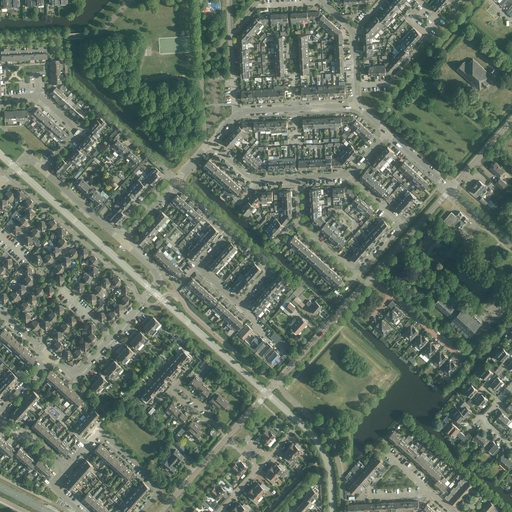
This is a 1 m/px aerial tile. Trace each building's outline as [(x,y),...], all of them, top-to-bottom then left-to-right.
[(11,11),(10,1),(7,1),(6,0),(0,0),(1,7),(7,7),(7,12),(11,11)] [(13,0),(13,1),(10,1),(11,11),(14,11),(14,6),(20,6),(19,0),(13,0)] [(442,8),(433,0),(429,4),(438,12),(442,8)] [(446,4),(440,0),(437,0),(436,0),(433,0),(442,8),(446,4)] [(399,8),(393,2),(389,6),(396,12),(399,8)] [(396,12),(389,6),(385,10),(392,16),(396,12)] [(392,16),(385,10),(382,14),(391,22),(394,18),(392,16)] [(320,12),(307,12),(308,19),(313,19),(313,21),(315,23),(317,21),(323,14),(320,12)] [(259,15),(256,18),(263,24),(264,25),(266,23),(266,21),(271,21),(271,14),(259,15)] [(327,18),(323,14),(317,21),(321,25),(327,18)] [(391,22),(382,14),(378,18),(385,24),(387,26),(391,22)] [(378,18),(377,16),(373,20),(381,29),(385,24),(378,18)] [(263,24),(256,18),(252,22),(259,28),(263,24)] [(327,18),(321,25),(325,28),(331,22),(327,18)] [(381,29),(373,20),(369,24),(378,33),(381,29)] [(259,28),(252,22),(249,26),(255,32),(259,28)] [(331,22),(325,28),(329,32),(335,25),(331,22)] [(378,33),(369,24),(365,29),(374,36),(378,33)] [(329,32),(333,35),(339,29),(335,25),(329,32)] [(255,32),(249,26),(245,30),(252,36),(255,32)] [(422,35),(415,29),(413,27),(409,31),(418,39),(422,35)] [(342,32),(339,29),(333,35),(331,37),(334,39),(336,39),(336,44),(343,44),(342,32)] [(374,36),(365,29),(363,32),(363,44),(370,44),(370,43),(369,38),(372,38),(374,36)] [(440,48),(442,49),(453,60),(470,41),(456,29),(440,48)] [(252,36),(245,30),(241,34),(250,41),(253,37),(252,36)] [(418,39),(409,31),(406,35),(414,43),(418,39)] [(250,41),(241,34),(239,37),(239,50),(246,49),(246,44),(248,44),(250,41)] [(414,43),(406,35),(402,39),(404,41),(411,47),(414,43)] [(400,45),(402,47),(407,51),(411,47),(404,41),(400,45)] [(402,47),(398,51),(405,57),(409,52),(407,51),(402,47)] [(405,57),(398,51),(395,55),(402,61),(405,57)] [(391,59),(392,60),(393,60),(398,65),(402,61),(395,55),(391,59)] [(488,81),(492,76),(473,59),(468,64),(464,61),(463,63),(463,62),(456,69),(480,90),(484,86),(485,86),(489,81),(488,81)] [(385,63),(385,65),(385,74),(390,74),(398,65),(393,60),(392,60),(389,64),(387,63),(385,63)] [(369,75),(375,75),(374,66),(370,66),(370,65),(364,65),(364,74),(369,74),(369,75)] [(445,73),(442,77),(441,77),(449,84),(448,86),(451,89),(455,92),(456,91),(457,91),(461,87),(445,73)] [(49,95),(54,98),(64,87),(63,87),(61,88),(60,88),(58,89),(56,87),(49,95)] [(64,87),(54,98),(58,102),(65,95),(62,93),(64,91),(63,90),(64,88),(64,87)] [(65,95),(58,102),(62,106),(70,97),(69,95),(67,97),(65,95)] [(72,95),(70,97),(62,106),(66,110),(73,102),(71,100),(72,98),(73,96),(72,95)] [(73,102),(66,110),(71,114),(79,104),(77,103),(75,105),(73,102)] [(79,104),(71,114),(75,117),(82,110),(79,108),(81,106),(80,105),(81,104),(80,103),(79,104)] [(38,108),(36,109),(34,109),(33,110),(33,111),(34,112),(31,115),(33,118),(32,119),(34,121),(42,112),(38,108)] [(82,110),(75,117),(79,121),(88,112),(86,110),(84,112),(82,110)] [(42,112),(34,121),(36,123),(37,121),(40,123),(46,116),(42,112)] [(46,116),(40,123),(42,125),(40,127),(42,129),(51,119),(46,116)] [(106,124),(101,119),(98,116),(96,119),(97,119),(93,124),(100,130),(106,124)] [(353,117),(341,117),(341,124),(342,124),(347,124),(347,126),(349,128),(351,126),(350,126),(356,119),(353,117)] [(51,119),(42,129),(44,130),(46,129),(48,131),(55,123),(51,119)] [(350,126),(351,126),(354,130),(360,123),(356,119),(350,126)] [(242,123),(239,126),(247,133),(249,131),(249,129),(254,129),(255,129),(254,122),(242,123)] [(55,123),(48,131),(50,133),(49,135),(51,136),(59,127),(55,123)] [(360,123),(354,130),(358,133),(364,127),(360,123)] [(100,130),(93,124),(89,128),(91,130),(89,132),(98,140),(97,139),(99,136),(97,134),(100,130)] [(247,133),(239,126),(235,130),(244,138),(248,134),(247,133)] [(59,127),(51,136),(53,138),(54,136),(57,138),(63,131),(59,127)] [(364,127),(358,133),(363,137),(369,130),(364,127)] [(244,138),(235,130),(232,134),(239,140),(241,142),(244,138)] [(369,130),(363,137),(367,141),(373,134),(369,130)] [(63,131),(57,138),(59,140),(57,142),(59,144),(68,135),(63,131)] [(98,140),(89,132),(87,135),(88,136),(84,139),(92,146),(93,146),(91,145),(94,141),(96,143),(98,140)] [(239,140),(232,134),(228,138),(235,144),(239,140)] [(118,139),(115,136),(108,145),(111,147),(112,146),(115,149),(114,150),(114,151),(121,143),(118,139)] [(235,144),(228,138),(224,142),(231,148),(235,144)] [(92,146),(84,139),(81,143),(80,142),(78,145),(86,153),(89,150),(87,149),(90,146),(92,147),(92,146)] [(125,146),(121,143),(114,151),(115,151),(116,150),(119,153),(118,154),(121,156),(129,148),(126,145),(125,146)] [(86,153),(78,145),(75,148),(76,149),(73,152),(81,159),(82,160),(85,157),(85,155),(86,153)] [(358,151),(351,145),(347,149),(354,155),(358,151)] [(394,152),(388,146),(384,151),(390,157),(394,152)] [(131,150),(129,148),(121,156),(123,159),(125,158),(128,160),(127,162),(134,154),(130,151),(131,150)] [(347,149),(344,153),(350,160),(354,155),(347,149)] [(247,151),(241,158),(245,161),(251,155),(247,151)] [(390,157),(384,151),(380,155),(387,161),(390,157)] [(81,159),(73,152),(69,156),(69,155),(66,158),(75,166),(77,163),(76,162),(79,159),(80,160),(81,159)] [(350,160),(344,153),(340,157),(340,158),(347,164),(350,160)] [(138,158),(134,154),(127,162),(128,163),(129,162),(132,164),(131,166),(134,168),(142,160),(139,157),(138,158)] [(251,155),(245,161),(249,165),(256,158),(251,155)] [(387,161),(380,155),(376,159),(383,165),(387,161)] [(337,160),(332,161),(331,161),(332,167),(344,167),(347,164),(340,158),(340,157),(339,156),(337,158),(337,160)] [(75,166),(66,158),(64,160),(62,158),(58,163),(65,169),(71,163),(75,166)] [(256,158),(249,165),(254,169),(260,162),(259,162),(256,158)] [(209,159),(203,166),(207,169),(213,163),(209,159)] [(383,165),(376,159),(373,163),(379,169),(383,165)] [(261,160),(259,162),(260,162),(254,169),(257,171),(269,171),(268,162),(263,162),(261,160)] [(404,162),(398,168),(403,172),(408,165),(404,162)] [(65,169),(58,163),(54,167),(57,169),(54,171),(59,176),(65,169)] [(213,163),(207,169),(211,173),(217,166),(213,163)] [(504,171),(496,163),(490,168),(499,177),(504,171)] [(160,172),(155,167),(152,165),(150,167),(153,170),(149,174),(156,180),(160,176),(158,174),(160,172)] [(408,165),(403,172),(407,176),(413,169),(408,165)] [(81,166),(74,174),(77,177),(84,169),(81,166)] [(217,166),(211,173),(215,177),(221,170),(217,166)] [(413,169),(407,176),(411,179),(417,173),(413,169)] [(217,183),(225,174),(221,170),(215,177),(213,179),(217,183)] [(366,170),(360,177),(364,181),(370,174),(366,170)] [(417,173),(411,179),(415,183),(421,176),(417,173)] [(143,180),(142,179),(143,177),(141,176),(140,177),(148,185),(150,183),(152,185),(156,180),(149,174),(143,180)] [(221,186),(223,184),(229,177),(225,174),(217,183),(221,186)] [(370,174),(364,181),(368,185),(374,178),(370,174)] [(81,175),(73,183),(76,186),(76,185),(80,189),(87,181),(87,180),(85,182),(82,179),(83,177),(81,175)] [(421,176),(415,183),(419,186),(425,180),(421,176)] [(134,183),(134,184),(142,191),(145,187),(146,188),(148,185),(140,177),(137,180),(138,181),(136,184),(134,183)] [(229,177),(223,184),(227,188),(233,181),(229,177)] [(374,178),(368,185),(372,188),(378,181),(374,178)] [(507,184),(500,178),(495,183),(502,189),(507,184)] [(425,180),(419,186),(423,190),(429,184),(425,180)] [(87,181),(80,189),(84,192),(83,193),(86,195),(94,187),(91,184),(90,186),(87,183),(88,181),(87,181)] [(233,181),(227,188),(231,191),(237,185),(233,181)] [(378,181),(372,188),(376,192),(382,185),(378,181)] [(479,181),(475,185),(488,196),(491,193),(488,190),(487,191),(485,189),(487,187),(479,181)] [(138,194),(142,191),(134,184),(128,190),(137,198),(139,195),(138,194)] [(237,185),(231,191),(236,195),(242,188),(237,185)] [(382,185),(376,192),(380,195),(386,189),(382,185)] [(488,196),(475,185),(472,189),(478,194),(479,193),(483,196),(485,194),(488,196)] [(94,187),(86,195),(89,198),(89,197),(93,200),(100,192),(98,193),(95,190),(96,189),(94,187)] [(348,187),(344,187),(344,196),(344,199),(347,198),(349,197),(353,200),(357,196),(348,187)] [(386,189),(380,195),(385,199),(391,192),(386,189)] [(123,196),(122,197),(130,204),(133,200),(134,201),(137,198),(128,190),(126,193),(127,194),(124,197),(123,196)] [(17,191),(15,194),(15,197),(18,200),(21,199),(23,201),(25,198),(23,197),(23,193),(21,191),(17,191)] [(7,192),(4,194),(5,198),(7,200),(11,200),(13,197),(15,197),(15,194),(13,194),(10,192),(7,192)] [(100,192),(93,200),(97,204),(96,204),(97,205),(93,209),(96,211),(99,207),(107,198),(104,196),(103,197),(100,194),(101,193),(100,192)] [(262,203),(261,192),(257,192),(249,201),(255,207),(256,208),(258,206),(255,204),(257,202),(259,203),(262,203)] [(409,192),(406,196),(412,202),(416,198),(409,192)] [(177,195),(171,201),(175,205),(181,198),(177,195)] [(353,200),(351,202),(355,206),(361,199),(357,196),(353,200)] [(406,196),(402,200),(409,206),(412,202),(406,196)] [(119,200),(116,203),(125,211),(127,208),(126,207),(130,204),(122,197),(123,198),(120,201),(119,200)] [(26,200),(25,198),(23,201),(24,202),(24,206),(27,208),(30,208),(33,205),(33,202),(30,199),(26,200)] [(181,198),(175,205),(179,208),(185,202),(181,198)] [(361,199),(355,206),(359,209),(365,203),(361,199)] [(402,200),(398,204),(405,210),(409,206),(402,200)] [(255,207),(249,201),(245,205),(252,211),(255,207)] [(185,202),(179,208),(184,212),(189,206),(185,202)] [(123,213),(125,211),(116,203),(114,205),(118,209),(114,213),(121,219),(125,215),(123,213)] [(365,203),(359,209),(363,213),(369,206),(365,203)] [(398,204),(395,208),(401,214),(405,210),(398,204)] [(252,211),(245,205),(241,210),(248,216),(252,211)] [(189,206),(184,212),(188,216),(193,209),(189,206)] [(369,206),(363,213),(368,217),(374,210),(369,206)] [(30,208),(27,208),(27,210),(25,213),(25,216),(27,218),(31,218),(33,216),(33,212),(31,210),(30,208)] [(193,209),(188,216),(192,219),(197,213),(193,209)] [(456,216),(451,212),(444,220),(452,228),(456,224),(457,224),(461,228),(468,219),(460,211),(456,216)] [(168,218),(162,212),(158,216),(164,222),(168,218)] [(283,213),(281,213),(281,216),(283,217),(279,221),(284,226),(292,216),(292,212),(283,213)] [(118,224),(121,219),(114,213),(108,219),(113,224),(115,222),(118,224)] [(194,225),(202,216),(197,213),(192,219),(190,222),(194,225)] [(18,220),(18,224),(21,226),(24,226),(26,223),(26,220),(27,218),(25,216),(24,218),(20,218),(18,220)] [(164,222),(158,216),(154,220),(161,226),(164,222)] [(320,216),(311,217),(311,221),(320,229),(325,224),(321,220),(322,219),(322,216),(320,216)] [(277,219),(274,224),(280,230),(284,226),(279,221),(277,219)] [(50,220),(47,223),(48,226),(50,229),(54,229),(55,230),(57,227),(56,226),(56,222),(53,220),(50,220)] [(161,226),(154,220),(151,224),(157,230),(161,226)] [(384,220),(380,224),(387,230),(391,226),(384,220)] [(37,224),(37,227),(40,229),(43,229),(46,227),(48,226),(47,223),(45,223),(43,221),(39,221),(37,224)] [(326,222),(325,224),(320,229),(324,233),(330,226),(326,222)] [(19,228),(21,226),(18,224),(17,225),(13,226),(11,228),(11,232),(14,234),(17,234),(19,231),(19,228)] [(157,230),(151,224),(147,228),(153,234),(157,230)] [(280,230),(274,224),(270,228),(277,234),(280,230)] [(387,230),(380,224),(377,228),(383,234),(387,230)] [(212,226),(208,230),(215,236),(218,231),(212,226)] [(330,226),(324,233),(328,236),(334,230),(330,226)] [(30,231),(31,235),(33,237),(37,237),(39,234),(38,231),(40,229),(37,227),(36,228),(33,229),(30,231)] [(59,229),(57,227),(55,230),(57,231),(57,235),(58,236),(59,237),(63,237),(64,236),(65,234),(65,231),(63,229),(59,229)] [(153,234),(147,228),(143,232),(150,238),(152,240),(155,236),(153,234)] [(215,236),(208,230),(206,228),(202,232),(204,234),(211,240),(212,240),(213,240),(214,239),(214,238),(213,237),(215,236)] [(277,234),(270,228),(266,232),(273,238),(277,234)] [(383,234),(377,228),(373,232),(380,238),(383,234)] [(334,230),(328,236),(332,240),(338,233),(334,230)] [(150,238),(143,232),(140,236),(146,242),(150,238)] [(380,238),(373,232),(369,236),(376,242),(380,238)] [(338,233),(332,240),(336,244),(342,237),(338,233)] [(204,234),(202,236),(201,238),(207,244),(211,240),(204,234)] [(31,235),(29,236),(26,236),(23,239),(24,243),(26,245),(30,245),(32,242),(32,239),(33,237),(31,235)] [(294,235),(293,236),(288,242),(292,246),(298,239),(294,235)] [(146,242),(140,236),(136,240),(144,248),(148,244),(146,242)] [(376,242),(369,236),(366,240),(372,246),(376,242)] [(63,237),(59,237),(60,239),(57,242),(57,245),(60,248),(64,247),(66,245),(66,241),(63,239),(63,237)] [(342,237),(336,244),(341,247),(347,241),(342,237)] [(201,238),(197,242),(204,248),(207,244),(201,238)] [(298,239),(292,246),(296,250),(302,243),(298,239)] [(372,246),(366,240),(362,244),(369,251),(372,246)] [(204,248),(197,242),(194,246),(200,252),(201,250),(202,251),(203,251),(204,250),(204,249),(203,248),(204,248)] [(237,248),(231,243),(227,247),(233,253),(237,248)] [(302,243),(296,250),(300,253),(306,246),(302,243)] [(369,251),(362,244),(358,249),(365,255),(369,251)] [(50,250),(51,253),(53,255),(57,255),(59,253),(59,249),(60,248),(57,245),(56,247),(53,247),(50,250)] [(194,246),(190,250),(196,256),(200,252),(194,246)] [(306,246),(300,253),(305,257),(311,250),(306,246)] [(233,253),(227,247),(223,251),(230,257),(233,253)] [(357,247),(353,251),(355,253),(362,259),(365,255),(358,249),(357,247)] [(447,255),(450,251),(446,247),(442,251),(441,249),(440,250),(438,249),(432,255),(440,261),(446,254),(447,255)] [(81,248),(79,251),(79,255),(82,257),(85,257),(87,258),(89,255),(87,254),(87,251),(85,248),(81,248)] [(68,252),(69,255),(71,257),(75,257),(77,255),(79,255),(79,251),(77,251),(74,249),(71,249),(68,252)] [(159,249),(153,255),(157,259),(163,253),(159,249)] [(190,250),(186,254),(193,260),(194,258),(195,259),(196,259),(197,258),(197,257),(196,256),(190,250)] [(309,260),(315,254),(311,250),(305,257),(303,259),(307,262),(309,260)] [(230,257),(223,251),(220,255),(226,261),(230,257)] [(46,255),(43,257),(44,261),(46,263),(50,263),(52,260),(52,257),(53,255),(51,253),(49,255),(46,255)] [(163,253),(157,259),(161,263),(167,256),(163,253)] [(355,253),(351,257),(358,263),(362,259),(355,253)] [(315,254),(309,260),(313,264),(319,257),(315,254)] [(41,261),(44,261),(43,257),(41,257),(39,255),(35,255),(33,258),(33,261),(36,264),(39,264),(41,261)] [(61,259),(62,263),(64,265),(68,265),(70,262),(70,259),(71,257),(69,255),(67,257),(64,257),(61,259)] [(90,257),(89,255),(87,258),(88,259),(88,263),(91,265),(94,265),(97,262),(97,259),(94,257),(90,257)] [(226,261),(220,255),(216,259),(222,265),(226,261)] [(167,256),(161,263),(165,266),(171,260),(167,256)] [(319,257),(313,264),(317,268),(323,261),(319,257)] [(3,265),(2,266),(5,269),(6,267),(9,267),(12,264),(12,261),(9,259),(5,259),(3,261),(3,265)] [(222,265),(216,259),(212,263),(219,269),(222,265)] [(171,260),(165,266),(169,270),(175,263),(171,260)] [(323,261),(317,268),(321,271),(327,265),(323,261)] [(55,271),(57,273),(61,273),(63,270),(63,267),(64,265),(62,263),(60,264),(57,265),(54,267),(55,271)] [(175,263),(169,270),(173,273),(179,267),(175,263)] [(219,269),(212,263),(209,267),(215,273),(219,269)] [(26,264),(25,267),(23,269),(23,273),(26,275),(26,277),(29,277),(29,275),(32,272),(31,269),(29,266),(29,264),(26,264)] [(254,264),(251,268),(257,274),(261,270),(254,264)] [(94,265),(91,265),(91,267),(89,270),(89,273),(91,276),(95,276),(97,273),(97,269),(95,267),(94,265)] [(323,277),(331,268),(327,265),(321,271),(319,274),(323,277)] [(179,267),(173,273),(173,274),(173,275),(173,276),(174,277),(175,277),(175,276),(176,276),(177,277),(183,271),(179,267)] [(257,274),(251,268),(247,272),(253,278),(257,274)] [(327,281),(335,272),(331,268),(323,277),(327,281)] [(83,274),(84,275),(82,278),(82,281),(85,284),(88,283),(90,281),(90,277),(91,276),(89,273),(88,274),(86,272),(85,273),(83,274)] [(247,272),(243,276),(250,282),(253,278),(247,272)] [(331,285),(339,275),(335,272),(327,281),(331,285)] [(61,273),(57,273),(57,275),(55,278),(55,281),(58,284),(61,283),(64,281),(63,277),(61,275),(61,273)] [(279,274),(275,279),(284,286),(288,282),(279,274)] [(339,275),(333,282),(337,286),(343,279),(339,275)] [(250,282),(243,276),(240,280),(246,286),(250,282)] [(29,277),(26,277),(24,280),(24,283),(22,285),(25,287),(26,285),(30,285),(32,283),(32,279),(29,277)] [(114,278),(111,280),(112,284),(114,286),(118,286),(119,287),(121,285),(120,283),(120,280),(117,277),(114,278)] [(101,281),(101,284),(104,287),(107,286),(110,284),(112,284),(111,280),(109,280),(107,278),(103,278),(101,281)] [(187,285),(191,289),(197,282),(192,278),(187,285)] [(284,286),(275,279),(272,283),(281,290),(282,290),(284,288),(284,287),(284,286)] [(240,280),(236,284),(243,290),(246,286),(240,280)] [(19,281),(19,285),(17,287),(17,291),(15,292),(18,295),(19,293),(23,293),(25,290),(25,287),(22,285),(19,281)] [(83,285),(85,284),(82,281),(81,283),(77,283),(75,285),(75,289),(78,291),(81,291),(83,289),(83,285)] [(197,282),(191,289),(195,292),(201,286),(197,282)] [(281,290),(272,283),(268,287),(277,294),(281,290)] [(94,289),(94,292),(97,294),(97,295),(99,296),(100,296),(101,296),(101,294),(103,292),(102,288),(104,287),(101,284),(100,286),(96,286),(94,289)] [(243,290),(236,284),(232,288),(239,294),(243,290)] [(123,286),(121,285),(119,287),(121,289),(121,292),(124,294),(127,294),(129,292),(129,288),(127,286),(123,286)] [(45,289),(43,289),(43,292),(45,292),(48,295),(51,294),(53,292),(53,288),(51,286),(47,286),(45,289)] [(201,286),(195,292),(199,296),(205,289),(201,286)] [(35,293),(33,294),(36,297),(37,295),(41,295),(43,292),(43,289),(40,287),(37,287),(34,289),(35,293)] [(277,294),(268,287),(265,291),(273,298),(275,298),(277,296),(277,295),(277,294)] [(205,289),(199,296),(203,299),(209,293),(205,289)] [(305,304),(301,301),(297,298),(302,293),(298,290),(290,300),(300,309),(305,304)] [(273,298),(265,291),(261,295),(269,302),(273,298)] [(10,295),(8,295),(8,299),(10,299),(12,301),(16,301),(18,298),(18,295),(15,292),(12,293),(10,295)] [(95,296),(97,295),(97,294),(94,292),(93,294),(89,294),(87,296),(87,300),(90,302),(93,302),(96,299),(95,296)] [(209,293),(203,299),(207,303),(213,297),(209,293)] [(28,301),(26,302),(29,304),(31,305),(32,305),(33,305),(33,303),(34,303),(36,300),(36,297),(33,294),(30,295),(27,297),(28,301)] [(127,294),(124,294),(124,296),(121,299),(121,303),(124,305),(128,305),(130,302),(130,299),(127,296),(127,294)] [(269,302),(261,295),(257,299),(266,306),(269,302)] [(191,297),(189,299),(196,306),(198,304),(191,297)] [(213,297),(207,303),(211,307),(217,300),(213,297)] [(439,307),(452,319),(459,312),(458,312),(447,302),(447,301),(441,297),(435,304),(439,307)] [(266,306),(257,299),(254,303),(263,311),(266,307),(266,306)] [(321,307),(316,302),(314,304),(309,300),(306,304),(309,306),(310,305),(311,307),(310,309),(315,314),(321,307)] [(218,301),(212,308),(216,312),(222,305),(218,301)] [(23,311),(23,313),(27,313),(27,311),(29,308),(29,304),(26,302),(23,302),(21,305),(21,308),(23,311)] [(120,304),(117,304),(115,303),(113,305),(114,307),(115,310),(117,313),(121,312),(123,310),(123,306),(124,305),(121,303),(120,304)] [(263,311),(254,303),(250,307),(256,313),(255,314),(258,316),(263,311)] [(291,313),(295,308),(289,303),(285,307),(291,313)] [(55,311),(54,313),(56,315),(58,313),(61,313),(63,311),(63,307),(61,305),(57,305),(55,308),(55,311)] [(218,317),(220,315),(226,309),(222,305),(216,312),(214,314),(218,317)] [(465,306),(459,312),(452,319),(450,321),(448,320),(446,323),(447,324),(447,325),(450,321),(451,322),(450,322),(451,322),(453,324),(468,337),(469,337),(470,337),(472,335),(472,333),(474,331),(476,328),(477,329),(477,328),(479,326),(480,326),(482,324),(482,322),(465,306)] [(388,312),(385,315),(395,324),(399,319),(400,319),(402,317),(403,317),(392,308),(389,312),(388,312)] [(226,309),(220,315),(224,319),(230,312),(226,309)] [(110,312),(107,315),(108,318),(110,320),(114,320),(116,318),(116,314),(117,313),(115,310),(113,312),(110,312)] [(106,318),(108,318),(107,315),(105,315),(103,312),(99,313),(97,315),(97,319),(100,321),(103,321),(106,318)] [(230,312),(224,319),(228,322),(234,316),(230,312)] [(27,313),(23,313),(21,315),(21,319),(24,321),(27,321),(29,322),(31,320),(30,318),(30,315),(27,313)] [(48,319),(47,320),(49,323),(51,321),(54,321),(57,318),(56,315),(54,313),(50,313),(48,315),(48,319)] [(67,322),(66,324),(69,326),(70,324),(73,324),(76,322),(76,318),(73,316),(70,316),(67,319),(67,322)] [(147,316),(144,319),(157,330),(161,325),(153,317),(151,319),(147,316)] [(234,316),(228,322),(232,326),(238,320),(234,316)] [(298,334),(307,323),(300,317),(290,327),(298,334)] [(157,330),(144,319),(142,322),(145,325),(143,328),(150,334),(150,333),(152,335),(157,330)] [(33,321),(31,320),(29,322),(30,324),(31,327),(33,330),(37,329),(39,327),(39,323),(36,321),(33,321)] [(41,323),(39,323),(39,327),(41,327),(44,329),(47,329),(50,326),(49,323),(47,320),(43,321),(41,323)] [(243,326),(241,325),(242,323),(238,320),(232,326),(231,328),(235,332),(237,329),(239,331),(243,326)] [(378,323),(375,327),(384,335),(388,330),(389,331),(392,329),(382,320),(378,324),(378,323)] [(60,330),(59,331),(62,334),(63,332),(66,332),(69,329),(69,326),(66,324),(63,324),(60,326),(60,330)] [(90,332),(90,334),(93,334),(93,332),(95,330),(95,326),(93,324),(89,324),(87,326),(87,330),(90,332)] [(252,330),(247,325),(238,334),(244,339),(252,329),(252,330)] [(411,325),(402,336),(405,337),(406,337),(411,341),(419,332),(416,329),(415,329),(416,329),(415,329),(411,325)] [(56,340),(56,342),(60,342),(59,340),(62,337),(62,334),(59,331),(56,332),(53,334),(53,338),(56,340)] [(134,331),(131,334),(144,345),(148,339),(140,331),(138,334),(134,331)] [(0,341),(4,345),(12,336),(8,332),(2,339),(0,340),(0,341)] [(486,332),(478,341),(481,343),(489,334),(486,332)] [(88,340),(86,342),(89,344),(90,343),(94,343),(96,340),(96,336),(93,334),(90,334),(87,337),(88,340)] [(144,345),(131,334),(129,337),(132,340),(130,342),(137,348),(139,350),(144,345)] [(420,334),(411,344),(412,345),(412,344),(415,346),(415,345),(420,350),(429,340),(425,337),(425,338),(420,334)] [(176,345),(182,338),(178,335),(172,342),(176,345)] [(8,348),(16,339),(12,336),(4,345),(8,348)] [(262,338),(255,345),(259,348),(265,341),(262,338)] [(12,352),(20,343),(16,339),(8,348),(12,352)] [(245,340),(243,343),(251,350),(253,348),(245,340)] [(60,342),(56,342),(54,345),(54,348),(56,350),(60,350),(62,352),(64,349),(62,348),(62,344),(60,342)] [(81,348),(79,350),(82,352),(83,350),(87,350),(89,348),(89,344),(86,342),(83,342),(80,345),(81,348)] [(16,356),(24,347),(20,343),(12,352),(16,356)] [(260,352),(264,357),(272,347),(268,343),(260,352)] [(430,343),(421,353),(424,355),(425,354),(430,358),(438,349),(435,346),(435,347),(430,343)] [(121,345),(118,348),(129,357),(133,352),(127,346),(125,348),(121,345)] [(22,357),(28,350),(24,347),(16,356),(20,359),(22,357)] [(129,357),(118,348),(116,351),(119,354),(117,357),(124,363),(129,357)] [(65,350),(64,349),(62,352),(63,353),(63,356),(66,359),(69,359),(72,356),(71,353),(69,350),(65,350)] [(503,362),(510,355),(504,349),(497,356),(503,362)] [(28,350),(22,357),(26,361),(32,354),(28,350)] [(73,353),(71,353),(72,356),(74,356),(76,358),(80,358),(82,355),(82,352),(79,350),(76,350),(73,353)] [(182,350),(175,358),(183,364),(187,360),(189,362),(192,359),(182,350)] [(275,351),(267,359),(273,364),(280,356),(275,351)] [(440,351),(431,362),(434,363),(435,363),(440,367),(448,358),(445,355),(444,355),(440,351)] [(32,354),(26,361),(30,364),(36,358),(32,354)] [(183,364),(175,358),(169,365),(178,374),(180,371),(178,369),(183,364)] [(204,358),(198,364),(202,367),(207,361),(204,358)] [(108,360),(105,363),(118,374),(123,368),(114,360),(112,363),(108,360)] [(450,360),(440,370),(441,370),(444,372),(444,371),(449,376),(458,366),(454,363),(454,364),(450,360)] [(118,374),(105,363),(103,366),(106,369),(104,371),(113,379),(118,374)] [(178,374),(169,365),(162,373),(169,379),(173,375),(175,376),(178,374)] [(19,377),(22,374),(18,370),(17,371),(15,369),(10,366),(9,367),(13,371),(19,377)] [(487,380),(493,373),(487,368),(481,375),(487,380)] [(17,377),(11,371),(9,369),(6,372),(7,373),(6,374),(7,375),(14,381),(17,377)] [(50,370),(44,377),(48,381),(54,374),(50,370)] [(162,373),(155,380),(164,388),(167,386),(165,384),(169,379),(162,373)] [(54,374),(48,381),(52,384),(58,378),(54,374)] [(95,374),(92,377),(105,388),(110,383),(101,375),(99,377),(95,374)] [(7,375),(3,379),(10,385),(14,381),(7,375)] [(196,376),(187,385),(190,388),(192,386),(197,390),(203,383),(196,376)] [(105,388),(92,377),(90,381),(93,384),(91,386),(98,392),(102,386),(105,389),(105,388)] [(497,389),(504,382),(498,377),(491,384),(497,389)] [(10,385),(3,379),(2,378),(0,379),(0,383),(6,389),(10,385)] [(58,378),(52,384),(56,388),(62,381),(58,378)] [(229,383),(229,382),(231,380),(228,378),(221,385),(224,388),(229,383)] [(164,388),(155,380),(149,388),(156,394),(160,390),(162,391),(164,388)] [(62,381),(56,388),(60,391),(66,385),(62,381)] [(203,383),(197,390),(201,394),(199,396),(202,399),(211,389),(203,383)] [(66,385),(60,391),(64,395),(71,388),(66,385)] [(471,397),(478,390),(472,385),(465,392),(471,397)] [(71,388),(64,395),(69,399),(75,392),(71,388)] [(142,395),(151,403),(154,400),(152,399),(156,394),(149,388),(142,395)] [(39,396),(32,390),(28,394),(35,400),(39,396)] [(75,392),(69,399),(73,402),(79,396),(75,392)] [(35,400),(28,394),(25,398),(32,404),(35,400)] [(482,407),(488,400),(482,394),(476,402),(482,407)] [(213,398),(209,402),(215,407),(217,404),(223,409),(228,403),(219,395),(215,400),(213,398)] [(79,396),(73,402),(77,406),(83,399),(79,396)] [(32,404),(25,398),(21,403),(28,409),(32,404)] [(165,410),(172,417),(179,410),(174,406),(176,404),(173,401),(165,410)] [(463,408),(460,411),(466,417),(467,418),(467,417),(470,416),(470,414),(472,412),(468,408),(470,406),(469,405),(466,403),(464,401),(460,406),(463,408)] [(28,409),(21,403),(18,407),(24,413),(28,409)] [(24,413),(18,407),(14,411),(21,417),(24,413)] [(93,408),(89,412),(96,418),(99,414),(93,408)] [(452,413),(450,416),(454,420),(456,418),(461,422),(466,417),(460,411),(458,409),(453,414),(452,413)] [(184,414),(179,410),(172,417),(180,424),(188,414),(185,412),(184,414)] [(21,417),(14,411),(10,415),(17,421),(21,417)] [(96,418),(89,412),(85,416),(92,422),(96,418)] [(504,425),(509,419),(502,413),(497,419),(504,425)] [(450,416),(448,415),(448,414),(443,420),(446,422),(442,427),(444,429),(448,433),(455,425),(452,422),(454,420),(450,416)] [(92,422),(85,416),(82,421),(88,427),(92,422)] [(38,419),(32,426),(36,430),(42,423),(38,419)] [(82,421),(78,425),(85,431),(88,427),(82,421)] [(192,421),(188,425),(185,429),(187,430),(186,431),(195,440),(201,434),(195,429),(197,426),(198,426),(192,421)] [(42,423),(36,430),(40,433),(46,427),(42,423)] [(85,431),(78,425),(74,429),(81,435),(85,431)] [(460,430),(455,425),(448,433),(453,437),(456,434),(458,436),(461,433),(460,433),(459,431),(460,430)] [(46,427),(40,433),(44,437),(50,430),(46,427)] [(266,429),(262,434),(264,436),(261,440),(267,445),(275,436),(269,431),(266,429)] [(50,430),(44,437),(48,441),(54,434),(50,430)] [(394,431),(388,437),(393,441),(401,432),(399,431),(397,433),(394,431)] [(484,447),(490,440),(485,435),(484,436),(479,431),(474,437),(473,439),(473,440),(474,441),(475,441),(476,441),(477,440),(478,439),(480,441),(479,443),(481,445),(482,444),(484,447)] [(401,432),(393,441),(397,444),(402,438),(400,436),(402,433),(401,432)] [(464,445),(468,440),(469,439),(461,432),(460,433),(461,433),(458,436),(463,440),(461,442),(464,445)] [(54,434),(48,441),(52,444),(58,438),(54,434)] [(3,439),(0,442),(0,447),(1,449),(11,439),(9,437),(6,441),(3,439)] [(58,438),(52,444),(56,448),(62,441),(58,438)] [(402,438),(397,444),(401,448),(409,439),(407,438),(404,440),(402,438)] [(11,439),(1,449),(5,453),(11,446),(9,444),(12,440),(11,439)] [(409,439),(401,448),(405,452),(410,446),(408,444),(410,441),(409,439)] [(62,441),(56,448),(60,452),(66,445),(62,441)] [(494,454),(501,447),(498,445),(499,444),(497,442),(496,443),(494,441),(487,448),(490,451),(491,453),(492,452),(494,454)] [(25,445),(23,443),(14,454),(18,457),(24,451),(22,449),(25,445)] [(292,443),(288,448),(296,456),(301,451),(302,452),(304,449),(299,445),(297,447),(292,443)] [(11,446),(5,453),(10,457),(19,446),(17,444),(14,448),(11,446)] [(100,444),(94,450),(98,454),(104,447),(100,444)] [(66,445),(60,452),(64,455),(70,449),(66,445)] [(410,446),(405,452),(409,455),(417,446),(415,445),(412,448),(410,446)] [(417,446),(409,455),(413,459),(418,453),(416,451),(418,448),(417,446)] [(104,447),(98,454),(102,458),(108,451),(104,447)] [(296,456),(288,448),(288,449),(284,454),(288,457),(286,460),(290,464),(293,462),(292,461),(296,456)] [(27,453),(24,451),(18,457),(22,461),(32,451),(30,449),(27,453)] [(507,469),(511,463),(511,461),(505,456),(508,452),(503,449),(498,455),(501,457),(497,461),(507,469)] [(170,473),(176,467),(173,464),(174,463),(177,460),(178,461),(183,456),(176,450),(171,454),(172,456),(168,460),(167,459),(162,465),(162,466),(162,467),(164,469),(165,468),(170,473)] [(33,452),(32,451),(22,461),(26,465),(32,458),(30,456),(33,452)] [(108,451),(102,458),(106,461),(112,455),(108,451)] [(418,453),(413,459),(417,462),(425,454),(423,452),(421,455),(418,453)] [(425,454),(417,462),(421,466),(426,460),(424,458),(426,455),(425,454)] [(33,465),(40,458),(41,457),(39,455),(35,460),(32,458),(26,465),(25,467),(29,470),(33,465)] [(112,455),(106,461),(110,465),(116,458),(112,455)] [(383,461),(377,455),(374,459),(383,468),(384,466),(381,463),(383,461)] [(37,469),(45,460),(44,459),(43,461),(40,458),(33,465),(33,468),(35,470),(37,469)] [(116,458),(110,465),(114,469),(120,462),(116,458)] [(383,468),(374,459),(370,463),(376,469),(378,466),(382,469),(383,468)] [(426,460),(421,466),(425,470),(433,461),(431,459),(429,462),(426,460)] [(42,472),(48,465),(45,462),(46,461),(45,460),(37,469),(36,470),(40,474),(42,472)] [(92,466),(86,460),(82,464),(89,470),(92,466)] [(433,461),(425,470),(429,473),(434,467),(432,465),(435,462),(433,461)] [(120,462),(114,469),(118,472),(124,466),(120,462)] [(238,465),(235,463),(231,468),(233,470),(233,471),(239,476),(247,467),(241,462),(238,465)] [(272,465),(270,468),(279,476),(283,471),(284,471),(286,469),(282,464),(279,467),(275,463),(273,466),(272,465)] [(376,469),(370,463),(366,467),(376,476),(377,474),(374,471),(376,469)] [(89,470),(82,464),(78,468),(85,474),(89,470)] [(48,465),(42,472),(46,476),(53,468),(52,466),(51,468),(48,465)] [(124,466),(118,472),(122,476),(128,469),(124,466)] [(376,476),(366,467),(363,471),(369,477),(371,475),(374,478),(376,476)] [(434,467),(429,473),(433,477),(441,468),(439,467),(437,469),(434,467)] [(85,474),(78,468),(75,472),(81,478),(85,474)] [(279,476),(270,468),(268,470),(269,471),(266,474),(270,477),(268,479),(273,484),(275,481),(274,480),(279,476)] [(441,468),(433,477),(437,480),(437,481),(439,478),(443,475),(440,472),(443,470),(441,468)] [(128,469),(122,476),(127,480),(133,473),(128,469)] [(369,477),(363,471),(359,475),(369,484),(370,483),(367,480),(369,477)] [(81,478),(75,472),(71,476),(78,482),(81,478)] [(369,484),(359,475),(356,479),(362,485),(364,483),(367,486),(369,484)] [(78,482),(71,476),(67,480),(74,486),(78,482)] [(437,481),(437,480),(434,484),(438,488),(446,479),(444,477),(442,480),(439,478),(437,481)] [(461,479),(460,481),(469,490),(473,486),(464,478),(462,480),(461,479)] [(362,485),(356,479),(352,483),(361,492),(363,490),(359,487),(362,485)] [(446,479),(438,488),(442,492),(447,486),(445,483),(448,480),(446,479)] [(74,486),(67,480),(64,484),(70,490),(74,486)] [(469,490),(460,481),(458,483),(458,484),(457,486),(466,494),(469,490)] [(143,482),(139,486),(146,492),(149,488),(143,482)] [(262,487),(258,483),(253,488),(252,487),(261,495),(265,490),(266,491),(269,488),(264,484),(262,487)] [(357,491),(360,494),(361,492),(352,483),(348,488),(354,493),(357,491)] [(139,486),(135,490),(142,496),(146,492),(139,486)] [(212,495),(217,500),(225,491),(220,486),(216,489),(215,488),(210,493),(212,494),(212,495)] [(466,494),(457,486),(455,488),(454,487),(452,489),(462,498),(466,494)] [(261,495),(252,487),(248,493),(252,496),(247,501),(253,506),(258,501),(257,500),(261,495)] [(312,488),(308,492),(315,498),(318,494),(314,490),(315,490),(315,487),(313,487),(312,488)] [(462,498),(452,489),(450,491),(451,492),(449,494),(458,502),(462,498)] [(135,490),(132,494),(138,500),(142,496),(135,490)] [(88,492),(82,499),(86,503),(92,496),(88,492)] [(315,498),(308,492),(304,496),(313,504),(311,502),(315,498)] [(132,494),(128,498),(135,504),(138,500),(132,494)] [(458,502),(449,494),(448,496),(447,495),(445,497),(455,506),(458,502)] [(92,496),(86,503),(90,506),(96,500),(92,496)] [(313,504),(304,496),(304,497),(306,498),(302,502),(309,508),(313,504)] [(135,504),(128,498),(124,502),(131,508),(135,504)] [(96,500),(90,506),(94,510),(100,503),(96,500)] [(419,501),(413,501),(414,510),(420,510),(422,503),(419,503),(419,501)] [(490,501),(486,505),(494,511),(497,511),(498,511),(497,511),(499,509),(490,501)] [(124,502),(121,506),(126,511),(127,511),(131,508),(124,502)] [(309,508),(302,502),(299,506),(305,511),(306,511),(309,508)] [(100,503),(94,510),(96,511),(99,511),(104,507),(100,503)] [(425,506),(422,503),(420,510),(422,511),(427,511),(431,508),(427,504),(425,506)]
